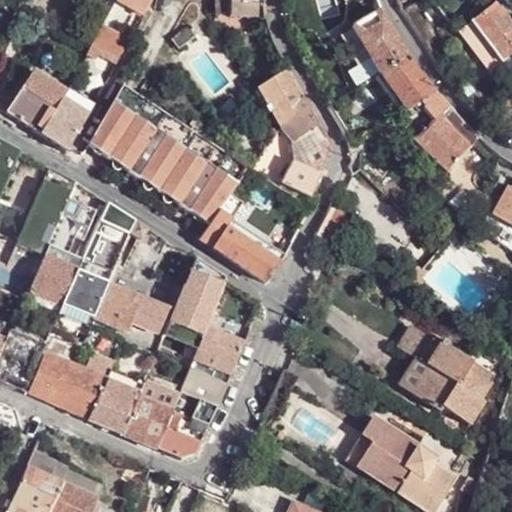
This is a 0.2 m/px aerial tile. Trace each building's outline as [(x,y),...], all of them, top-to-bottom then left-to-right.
[(142,13),(148,1),(146,0),(118,0),(142,13)] [(265,18),(265,0),(230,0),(229,17),(265,18)] [(503,63),(511,55),(511,47),(505,39),(511,33),(511,22),(496,3),(471,23),(503,63)] [(380,74),(407,57),(381,13),(381,10),(355,25),(354,26),(354,28),(372,60),(380,74)] [(229,17),(229,29),(269,33),(265,18),(229,17)] [(104,23),(92,45),(111,52),(121,33),(104,23)] [(490,73),(503,63),(471,23),(458,34),(490,73)] [(179,50),(195,36),(188,27),(170,40),(179,50)] [(121,49),(127,37),(121,33),(111,52),(118,56),(121,49)] [(92,47),(85,57),(110,70),(118,56),(111,52),(92,45),(92,47)] [(407,111),(422,100),(427,106),(438,98),(423,80),(407,57),(380,74),(407,111)] [(376,78),(380,74),(372,60),(359,69),(366,84),(376,78)] [(29,128),(41,135),(56,108),(62,99),(66,91),(32,70),(5,112),(29,128)] [(407,121),(427,106),(422,100),(407,111),(380,74),(376,78),(407,121)] [(265,94),(281,126),(303,97),(293,79),(265,94)] [(511,94),(500,106),(509,115),(511,112),(511,94)] [(69,96),(66,102),(73,105),(82,111),(84,105),(69,96)] [(281,126),(280,128),(293,141),(294,161),(321,174),(330,143),(319,124),(303,97),(281,126)] [(471,147),(479,138),(464,123),(449,106),(442,99),(438,98),(427,106),(407,121),(408,123),(406,126),(417,137),(438,116),(471,147)] [(62,99),(56,108),(67,115),(73,105),(66,102),(62,99)] [(231,195),(238,185),(112,102),(87,145),(117,165),(178,206),(208,226),(231,195)] [(86,114),(82,111),(73,105),(67,115),(81,124),(86,114)] [(58,147),(66,151),(74,135),(81,124),(67,115),(56,108),(41,135),(58,147)] [(447,172),(471,147),(438,116),(417,137),(414,141),(447,172)] [(80,139),(74,135),(66,151),(71,155),(80,139)] [(0,200),(21,152),(0,142),(0,200)] [(309,198),(321,174),(294,161),(282,184),(309,198)] [(59,229),(76,188),(64,183),(62,189),(45,182),(18,246),(46,258),(59,229)] [(59,229),(46,258),(57,264),(71,233),(79,237),(91,210),(97,195),(93,192),(78,183),(76,188),(59,229)] [(511,188),(508,187),(492,216),(511,226),(511,188)] [(109,202),(97,195),(91,210),(102,217),(108,204),(109,202)] [(231,195),(208,226),(199,239),(221,254),(235,235),(239,227),(231,221),(243,203),(231,195)] [(125,215),(108,204),(102,217),(100,223),(129,235),(135,221),(125,215)] [(353,221),(328,207),(314,235),(337,250),(353,221)] [(166,241),(144,226),(121,260),(145,271),(166,241)] [(235,235),(255,249),(260,240),(239,227),(235,235)] [(265,283),(278,265),(255,249),(235,235),(221,254),(230,260),(265,283)] [(260,240),(255,249),(278,265),(284,256),(260,240)] [(57,264),(46,258),(31,293),(42,297),(54,302),(63,306),(64,307),(79,272),(57,264)] [(212,272),(195,261),(190,273),(225,289),(227,282),(212,272)] [(110,285),(79,272),(64,307),(70,309),(95,320),(110,285)] [(220,297),(188,279),(174,313),(160,346),(185,357),(194,360),(220,297)] [(225,289),(220,297),(194,360),(217,370),(231,376),(261,306),(245,295),(227,282),(225,289)] [(144,299),(110,285),(95,320),(128,334),(144,299)] [(42,297),(31,293),(28,300),(39,305),(42,297)] [(144,299),(128,334),(159,347),(160,346),(174,313),(144,299)] [(63,306),(54,302),(50,310),(60,314),(63,306)] [(64,307),(63,306),(60,314),(66,318),(68,318),(69,317),(70,309),(64,307)] [(66,318),(60,314),(54,326),(62,330),(66,318)] [(0,330),(0,338),(7,342),(10,334),(0,330)] [(392,352),(409,363),(394,389),(435,416),(438,413),(467,430),(483,408),(480,404),(489,389),(485,386),(466,374),(470,368),(444,350),(444,348),(440,345),(436,349),(406,331),(392,352)] [(44,348),(11,333),(10,334),(7,342),(0,358),(0,381),(4,383),(5,378),(16,382),(27,387),(44,348)] [(114,362),(93,354),(86,370),(108,379),(111,371),(114,362)] [(86,370),(47,356),(32,394),(73,412),(90,420),(91,420),(108,379),(86,370)] [(194,360),(185,357),(181,366),(189,369),(194,360)] [(466,374),(485,386),(489,379),(470,367),(470,368),(466,374)] [(217,411),(227,386),(213,380),(189,369),(180,395),(217,411)] [(231,376),(217,370),(213,380),(227,386),(231,376)] [(144,384),(111,371),(108,379),(140,393),(144,384)] [(140,393),(108,379),(91,420),(90,420),(89,421),(106,428),(123,435),(138,398),(140,393)] [(208,428),(217,411),(180,395),(172,412),(172,413),(208,428)] [(143,444),(158,450),(172,413),(172,412),(138,398),(123,435),(143,444)] [(19,411),(0,403),(0,429),(18,437),(23,428),(19,411)] [(168,455),(182,461),(196,456),(208,428),(172,413),(158,450),(168,455)] [(367,420),(338,464),(412,511),(435,511),(453,484),(431,469),(434,465),(413,451),(414,449),(367,420)] [(435,463),(414,449),(413,451),(434,465),(435,463)] [(47,477),(54,463),(31,454),(26,468),(47,477)] [(47,477),(96,499),(100,489),(77,479),(65,473),(66,469),(54,463),(47,477)] [(494,467),(485,466),(485,468),(483,475),(492,477),(494,467)] [(22,475),(8,510),(11,511),(37,511),(38,511),(91,511),(96,501),(97,500),(96,499),(47,477),(26,468),(22,475)] [(480,484),(468,477),(460,490),(475,498),(480,484)] [(97,511),(102,503),(96,501),(91,511),(97,511)] [(145,511),(147,508),(136,503),(132,511),(145,511)]
